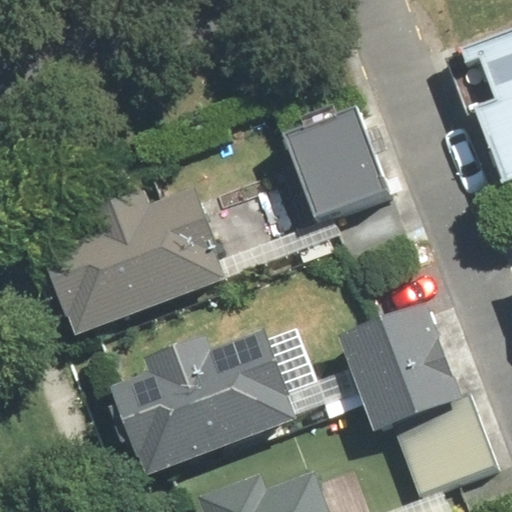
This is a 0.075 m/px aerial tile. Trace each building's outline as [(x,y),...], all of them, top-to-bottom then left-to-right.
[(511,46),(475,60),(481,77),(493,72),(505,104),(483,112),(511,190),(511,46)] [(376,112),(294,139),(323,227),(406,200),(376,112)] [(99,240),(58,254),(89,339),(238,286),(208,201),(175,213),(170,198),(94,225),(99,240)] [(434,420),(398,434),(421,496),(511,462),(511,416),(509,407),(484,416),(444,310),(400,326),(434,420)] [(227,353),(222,339),(186,352),(191,367),(126,391),(161,485),(325,424),(290,330),(227,353)] [(284,498),(278,482),(220,503),(222,511),(364,511),(350,474),(284,498)]
